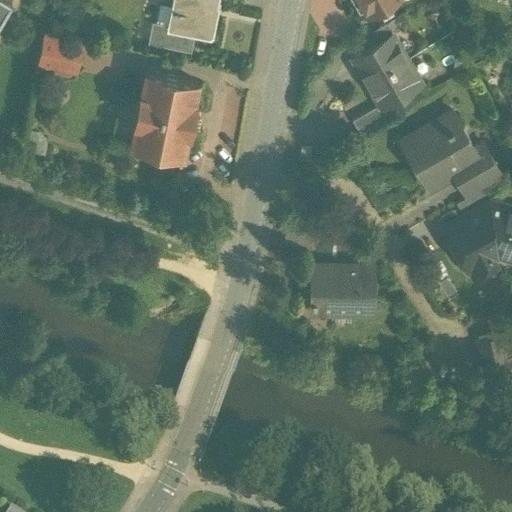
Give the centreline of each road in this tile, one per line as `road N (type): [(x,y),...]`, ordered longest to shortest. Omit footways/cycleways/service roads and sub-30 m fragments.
road 1 (tertiary): [(259,173),(229,319),(189,433),(146,511)]
road 2 (residential): [(259,173),(330,180),(352,193),(445,344),(448,366)]
road 3 (track): [(0,181),(245,255)]
road 4 (tertiary): [(290,0),(259,173)]
